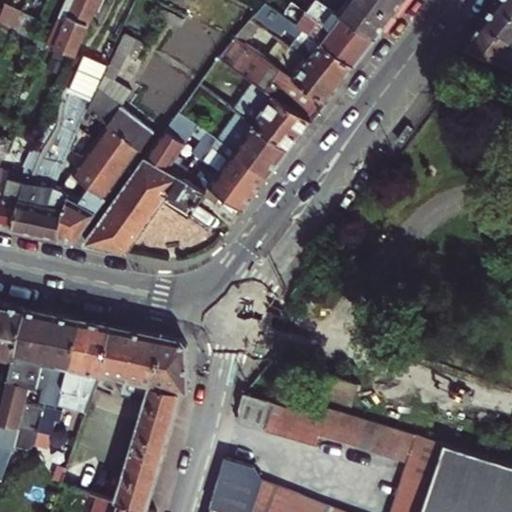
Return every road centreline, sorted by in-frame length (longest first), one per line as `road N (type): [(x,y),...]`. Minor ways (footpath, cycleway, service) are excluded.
road 1 (tertiary): [(454,0),(228,301)]
road 2 (tertiary): [(228,301),(160,298),(0,263)]
road 3 (tertiary): [(228,301),(209,420),(183,511)]
